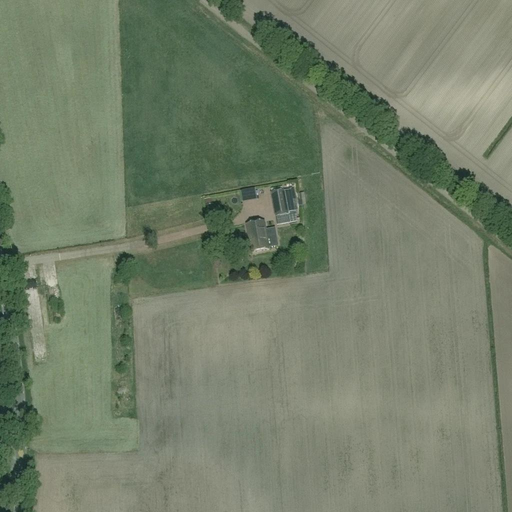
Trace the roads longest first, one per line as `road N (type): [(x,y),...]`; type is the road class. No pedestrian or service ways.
road 1 (unclassified): [(511,251),(202,0)]
road 2 (unknown): [(0,261),(205,232)]
road 3 (tertiary): [(20,453),(0,286)]
